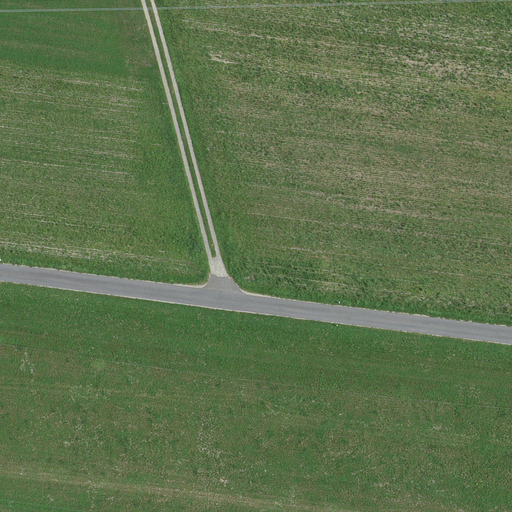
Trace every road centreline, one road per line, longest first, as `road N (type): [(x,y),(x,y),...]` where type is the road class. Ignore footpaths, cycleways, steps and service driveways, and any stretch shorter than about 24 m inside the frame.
road 1 (unclassified): [(511,336),(0,273)]
road 2 (track): [(145,0),(226,302)]
